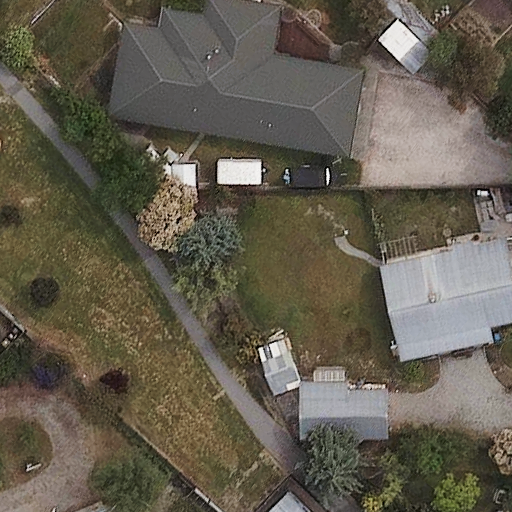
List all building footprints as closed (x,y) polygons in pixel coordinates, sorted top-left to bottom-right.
[(176,0),(172,26),(119,17),(101,122),(352,164),(371,53),(276,37),(281,6),(246,0),(176,0)] [(407,15),(382,44),(419,76),(444,46),(407,15)] [(511,255),(507,233),(379,264),(400,349),(511,322),(511,255)] [(294,336),(265,345),(281,397),(310,389),(294,336)] [(465,395),(303,398),(304,442),(466,440),(465,395)] [(309,511),(287,490),(264,511),(309,511)]
